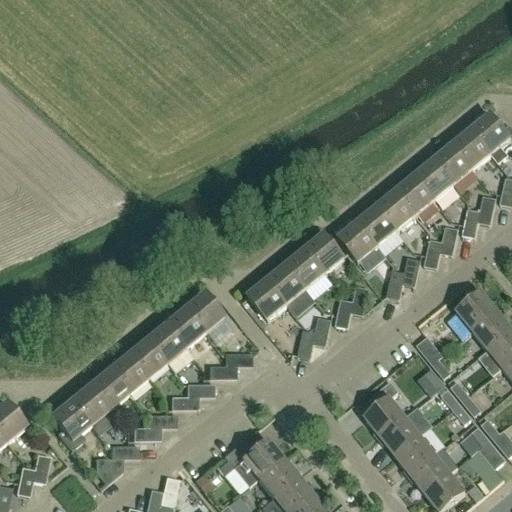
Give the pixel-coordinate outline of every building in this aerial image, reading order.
[(492,160),(492,159),(499,168),(508,160),(501,152),(511,144),(491,119),(472,135),(492,160)] [(453,151),(473,175),(492,160),(472,135),(453,151)] [(434,166),(454,191),(473,175),(453,151),(434,166)] [(415,181),(435,206),(454,191),(434,166),(415,181)] [(415,181),(396,197),(416,221),(435,206),(415,181)] [(511,183),(507,183),(501,210),(511,212),(511,183)] [(416,221),(396,197),(377,212),(397,237),(416,221)] [(484,201),(481,217),(478,227),(491,230),(496,204),(484,201)] [(377,212),(358,228),(378,252),(397,237),(377,212)] [(468,214),(463,240),(475,243),(478,227),(481,217),(468,214)] [(378,252),(358,228),(339,243),(359,268),(378,252)] [(446,232),(443,247),(441,257),(453,260),(458,235),(446,232)] [(305,255),(325,279),(345,263),(325,239),(305,255)] [(443,247),(431,245),(425,270),(438,273),(441,257),(443,247)] [(325,279),(305,255),(287,270),(307,294),(325,279)] [(409,263),(406,278),(403,289),(415,292),(421,265),(409,263)] [(307,294),(287,270),(268,285),(288,310),(307,294)] [(388,301),(400,304),(403,289),(406,278),(393,276),(388,301)] [(288,310),(268,285),(249,301),(268,326),(288,310)] [(357,291),(354,306),(352,318),(364,320),(369,294),(357,291)] [(184,314),(205,339),(224,323),(204,298),(184,314)] [(458,318),(473,336),(498,316),(483,298),(458,318)] [(349,333),(352,318),(354,306),(341,304),(336,331),(349,333)] [(205,339),(184,314),(166,329),(186,354),(205,339)] [(511,333),(498,316),(473,336),(488,355),(511,335),(511,333)] [(319,322),(316,337),(314,349),(326,351),(331,325),(319,322)] [(186,354),(166,329),(147,344),(167,369),(186,354)] [(316,337),(304,335),(298,361),(311,364),(314,349),(316,337)] [(511,367),(511,335),(488,355),(504,374),(511,367)] [(417,350),(433,369),(444,360),(428,341),(417,350)] [(167,369),(147,344),(128,360),(148,385),(167,369)] [(253,358),(225,359),(226,371),(237,371),(253,371),(253,358)] [(148,385),(128,360),(109,375),(129,400),(148,385)] [(444,360),(433,369),(444,383),(451,378),(440,364),(444,360)] [(237,371),(226,371),(210,372),(210,384),(237,383),(237,371)] [(129,400),(109,375),(90,390),(110,415),(129,400)] [(365,424),(380,443),(405,423),(390,404),(399,397),(391,387),(370,403),(378,413),(365,424)] [(451,392),(463,407),(470,401),(458,387),(451,392)] [(215,402),(215,389),(188,389),(188,402),(199,402),(215,402)] [(110,415),(90,390),(71,406),(91,431),(110,415)] [(442,400),(454,415),(461,409),(448,395),(442,400)] [(482,415),(470,401),(463,407),(475,421),(482,415)] [(199,402),(188,402),(172,402),(172,415),(199,414),(199,402)] [(91,431),(71,406),(52,422),(63,435),(59,439),(73,456),(86,445),(81,439),(91,431)] [(0,412),(0,439),(6,448),(26,432),(6,407),(0,412)] [(472,423),(461,409),(454,415),(465,429),(472,423)] [(177,433),(177,432),(177,420),(150,420),(150,433),(161,433),(177,433)] [(405,423),(380,443),(395,461),(420,441),(405,423)] [(482,429),(494,444),(505,435),(504,435),(501,438),(489,424),(482,429)] [(481,455),(491,447),(479,432),(472,438),(484,452),(480,455),(481,455)] [(161,433),(150,433),(134,433),(134,445),(161,445),(161,433)] [(511,460),(511,444),(505,435),(494,444),(509,463),(511,460)] [(435,460),(420,441),(395,461),(410,480),(435,460)] [(258,485),(283,464),(267,445),(255,455),(247,445),(225,462),(229,466),(221,473),(225,478),(232,473),(248,492),(258,484),(258,485)] [(506,465),(491,447),(481,455),(480,455),(458,473),(472,478),(476,476),(482,484),(481,485),(490,497),(504,485),(495,474),(506,465)] [(112,464),(123,463),(139,463),(139,450),(112,450),(112,464)] [(38,460),(35,475),(32,486),(45,488),(50,462),(38,460)] [(435,460),(410,480),(425,499),(450,479),(435,460)] [(123,463),(112,464),(97,464),(97,476),(107,489),(123,476),(123,463)] [(273,503),(298,483),(283,464),(258,485),(273,503)] [(35,475),(23,472),(17,499),(29,501),(32,486),(35,475)] [(448,511),(465,498),(450,479),(425,499),(435,511),(448,511)] [(161,509),(173,511),(179,485),(167,482),(164,497),(161,509)] [(273,503),(280,511),(300,511),(314,502),(298,483),(273,503)] [(0,490),(0,511),(8,511),(13,493),(0,490)] [(160,511),(161,509),(164,497),(151,495),(147,511),(160,511)] [(322,511),(314,502),(300,511),(322,511)]
